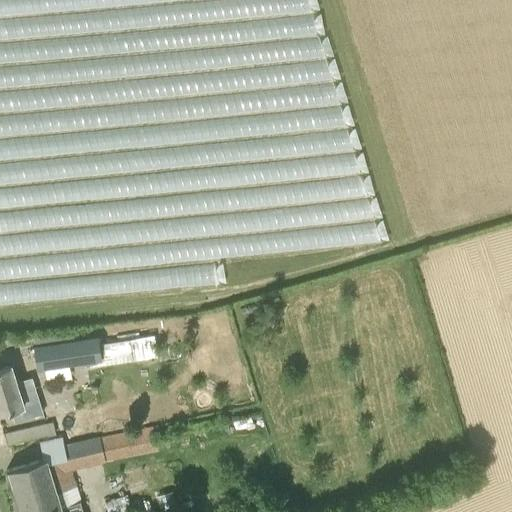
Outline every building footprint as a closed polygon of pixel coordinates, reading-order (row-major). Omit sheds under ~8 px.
[(14,335),(5,337),(7,346),(16,344),(14,335)] [(97,338),(34,347),(37,368),(100,358),(97,338)] [(0,412),(28,404),(26,399),(30,398),(24,379),(15,382),(10,365),(0,368),(0,412)] [(6,470),(19,511),(82,511),(69,467),(158,448),(153,427),(42,450),(44,459),(6,470)] [(156,496),(161,510),(176,504),(171,491),(156,496)] [(111,511),(134,511),(129,493),(108,499),(111,511)]
